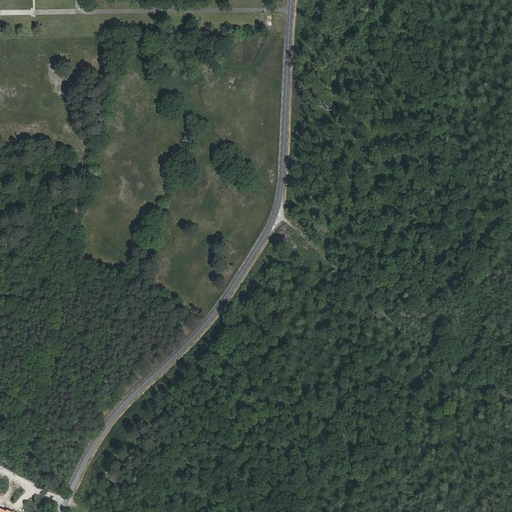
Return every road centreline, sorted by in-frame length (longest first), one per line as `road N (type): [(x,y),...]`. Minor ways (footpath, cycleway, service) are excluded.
road 1 (unclassified): [(62,511),(100,435),(210,316),(265,228),(277,196),(291,0)]
road 2 (track): [(511,394),(416,340),(273,210)]
